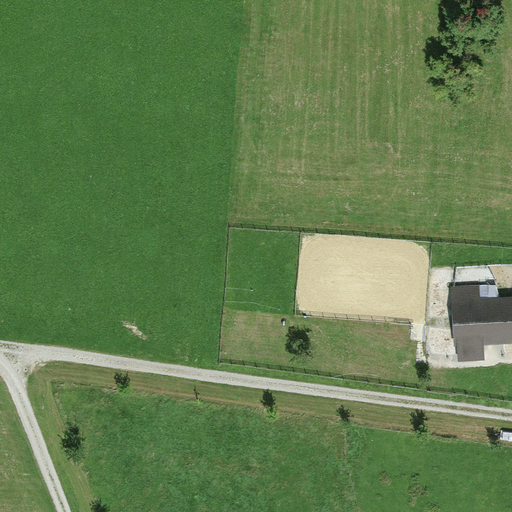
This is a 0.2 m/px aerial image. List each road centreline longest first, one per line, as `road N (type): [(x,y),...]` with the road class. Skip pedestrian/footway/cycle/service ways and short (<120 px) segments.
road 1 (track): [(511,415),(0,346)]
road 2 (track): [(0,359),(61,511)]
